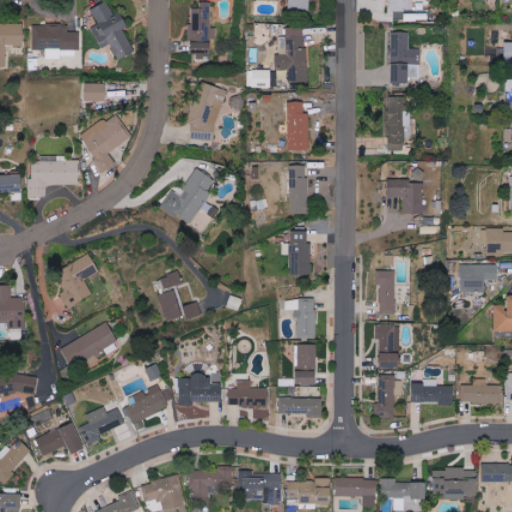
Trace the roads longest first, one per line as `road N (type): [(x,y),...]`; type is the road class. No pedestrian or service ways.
road 1 (residential): [(75,501),(98,480),(196,442),(349,450),(511,437)]
road 2 (residential): [(349,450),(349,0)]
road 3 (residential): [(0,256),(105,206),(146,162),(163,110),(160,0)]
